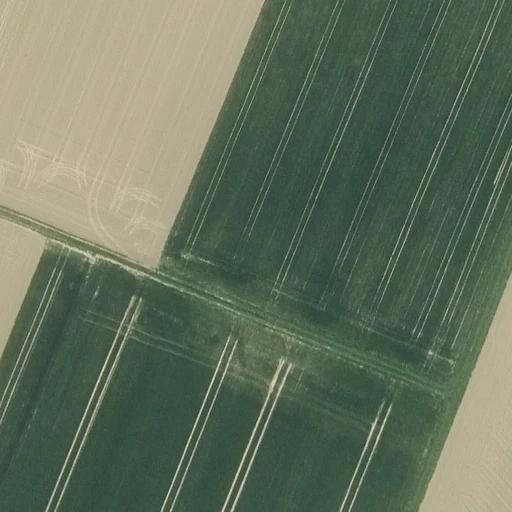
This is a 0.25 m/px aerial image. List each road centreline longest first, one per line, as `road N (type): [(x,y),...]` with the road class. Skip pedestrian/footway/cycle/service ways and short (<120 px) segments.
road 1 (track): [(0,212),(452,394)]
road 2 (track): [(404,511),(511,247)]
